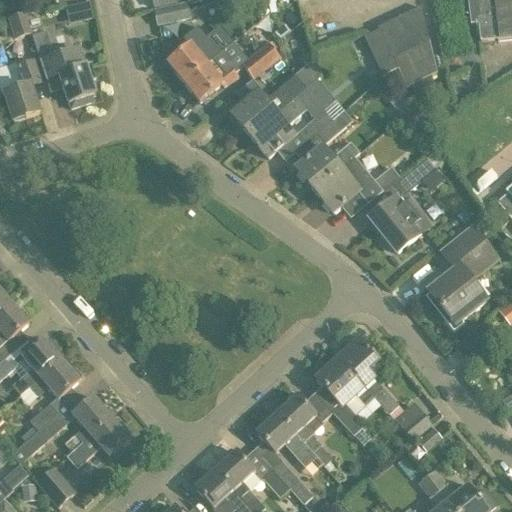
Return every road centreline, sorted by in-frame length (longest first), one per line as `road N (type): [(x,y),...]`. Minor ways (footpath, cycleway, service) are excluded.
road 1 (residential): [(184,455),(0,229)]
road 2 (residential): [(137,126),(367,292)]
road 3 (residential): [(184,455),(367,292)]
road 4 (residential): [(367,292),(511,465)]
road 5 (residential): [(0,164),(137,126)]
road 6 (residential): [(137,126),(106,0)]
